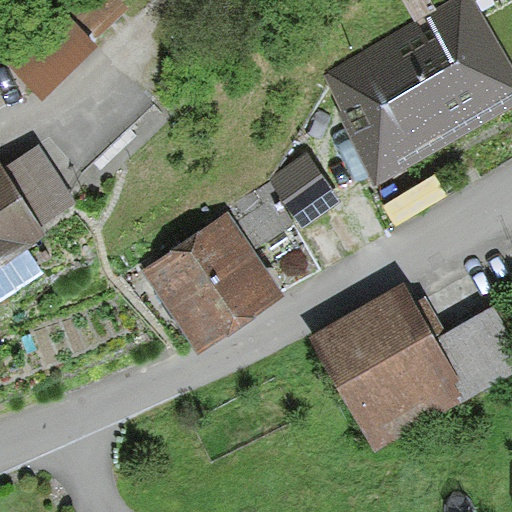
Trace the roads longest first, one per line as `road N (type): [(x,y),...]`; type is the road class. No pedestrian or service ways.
road 1 (residential): [(82,430),(511,190)]
road 2 (residential): [(0,136),(98,66),(164,0)]
